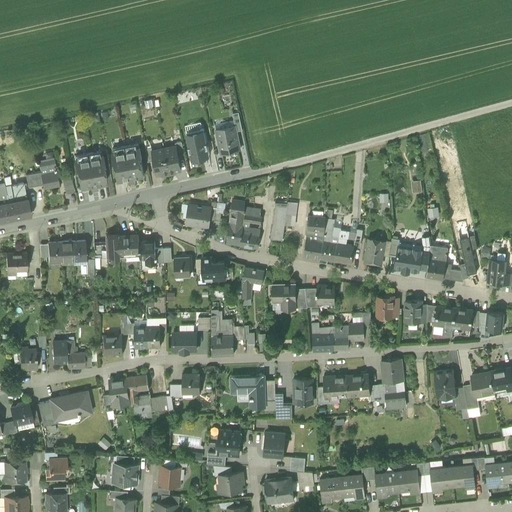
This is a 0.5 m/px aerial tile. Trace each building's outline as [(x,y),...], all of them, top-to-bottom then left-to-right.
[(235,125),(237,131),(242,130),(239,112),(233,113),(235,125)] [(216,130),(221,153),(240,149),(237,131),(235,125),(216,130)] [(192,160),(195,159),(203,158),(206,157),(209,156),(208,148),(207,142),(206,143),(204,131),(203,129),(202,130),(186,133),(187,135),(189,146),(188,146),(190,152),(192,160)] [(176,146),(178,155),(184,154),(182,141),(175,143),(176,146)] [(113,148),(113,152),(139,148),(138,144),(127,146),(113,148)] [(24,159),(32,160),(34,147),(26,146),(24,159)] [(176,146),(164,148),(169,172),(181,169),(178,155),(176,146)] [(140,147),(139,148),(113,152),(112,153),(113,159),(114,163),(115,163),(118,180),(129,178),(129,181),(135,180),(134,177),(144,175),(141,158),(142,158),(140,147)] [(146,149),(148,161),(154,160),(152,151),(153,151),(152,147),(146,149)] [(157,174),(169,172),(164,148),(153,151),(152,151),(154,160),(157,174)] [(75,155),(75,159),(101,155),(100,151),(75,155)] [(102,154),(101,155),(75,159),(74,160),(76,170),(77,170),(81,187),(91,185),(91,188),(97,187),(96,184),(106,182),(103,165),(104,165),(102,154)] [(39,161),(40,169),(55,166),(54,158),(39,161)] [(459,166),(446,168),(449,187),(453,186),(454,192),(463,191),(459,166)] [(56,171),(41,174),(43,184),(44,189),(59,186),(56,171)] [(27,174),(29,186),(43,184),(41,174),(41,172),(27,174)] [(67,193),(76,191),(73,178),(64,180),(67,193)] [(413,180),(415,192),(424,191),(423,179),(413,180)] [(5,186),(7,194),(25,190),(24,183),(11,185),(5,186)] [(8,201),(9,205),(27,201),(25,190),(7,194),(8,201)] [(245,207),(246,201),(233,199),(232,206),(245,207)] [(9,205),(8,201),(0,202),(0,221),(11,219),(9,205)] [(29,215),(27,201),(9,205),(11,219),(29,215)] [(210,220),(215,220),(217,212),(218,202),(212,201),(211,207),(211,208),(210,220)] [(226,203),(218,202),(217,212),(225,213),(226,203)] [(283,240),(285,225),(286,214),(288,204),(276,202),(271,239),(283,240)] [(296,215),(297,202),(288,202),(288,204),(286,214),(296,215)] [(202,226),(209,227),(210,220),(211,208),(211,207),(189,204),(186,224),(193,225),(193,224),(202,225),(202,226)] [(231,213),(244,214),(244,212),(245,207),(232,206),(231,213)] [(245,207),(244,212),(260,216),(261,210),(245,207)] [(440,207),(430,208),(430,216),(441,216),(440,207)] [(262,216),(260,216),(244,212),(244,214),(245,215),(244,221),(250,222),(261,223),(262,216)] [(231,213),(230,222),(244,225),(244,221),(245,215),(244,214),(231,213)] [(296,215),(286,214),(285,225),(294,226),(296,215)] [(308,229),(324,230),(325,218),(308,216),(308,229)] [(325,218),(324,230),(324,235),(332,236),(334,227),(335,219),(332,219),(326,218),(325,218)] [(335,219),(334,227),(341,228),(343,220),(335,219)] [(250,222),(244,221),(244,225),(241,245),(258,248),(260,230),(249,228),(250,222)] [(241,245),(244,225),(230,222),(227,243),(241,245)] [(341,230),(341,228),(334,227),(332,236),(331,242),(337,243),(338,243),(339,237),(341,230)] [(323,241),(324,235),(324,230),(308,229),(307,238),(323,241)] [(458,231),(460,238),(469,236),(468,229),(458,231)] [(347,239),(355,240),(357,232),(341,230),(339,237),(347,239)] [(119,253),(140,252),(139,242),(139,235),(118,236),(119,253)] [(469,236),(472,249),(478,248),(475,235),(469,236)] [(119,258),(119,253),(118,236),(106,236),(106,243),(107,258),(107,259),(119,258)] [(423,245),(422,251),(429,252),(431,245),(430,236),(422,237),(423,245)] [(472,249),(469,236),(460,238),(465,263),(468,274),(477,272),(472,249)] [(304,255),(320,258),(323,241),(307,238),(304,255)] [(390,254),(397,255),(399,241),(400,239),(392,238),(392,241),(390,254)] [(365,262),(381,264),(383,255),(385,241),(384,241),(369,239),(368,241),(366,243),(365,246),(367,249),(365,262)] [(383,255),(390,256),(390,254),(392,241),(384,239),(384,241),(385,241),(383,255)] [(84,240),(73,241),(74,259),(85,258),(84,240)] [(61,260),(74,259),(73,241),(60,242),(61,260)] [(140,257),(147,257),(156,257),(155,248),(156,248),(155,241),(139,242),(140,252),(140,257)] [(337,243),(331,242),(323,241),(320,258),(334,261),(337,243)] [(423,245),(399,241),(397,255),(395,267),(402,268),(402,271),(409,272),(410,269),(419,271),(420,267),(422,251),(423,245)] [(49,260),(61,260),(60,242),(48,242),(48,243),(49,256),(49,260)] [(40,244),(41,257),(49,256),(48,243),(40,244)] [(355,246),(346,245),(338,243),(337,243),(334,261),(352,264),(355,246)] [(429,259),(446,262),(448,247),(431,245),(429,252),(429,259)] [(171,247),(163,248),(164,262),(172,261),(171,247)] [(157,262),(164,262),(163,248),(156,248),(155,248),(156,257),(156,262),(157,262)] [(422,251),(420,267),(428,269),(429,259),(429,252),(422,251)] [(6,270),(7,275),(15,275),(15,270),(26,270),(27,270),(27,252),(6,253),(6,270)] [(203,273),(204,280),(226,279),(224,262),(212,263),(212,257),(202,258),(202,259),(203,273)] [(174,259),(175,276),(191,275),(190,258),(174,259)] [(445,268),(446,262),(429,259),(428,269),(427,276),(435,277),(435,278),(442,279),(442,278),(444,278),(445,268)] [(492,283),(505,284),(506,276),(504,276),(505,260),(491,259),(489,272),(493,272),(492,283)] [(461,270),(451,269),(445,268),(444,278),(450,279),(464,281),(463,279),(469,277),(468,274),(465,263),(460,264),(461,270)] [(251,298),(252,298),(252,282),(262,284),(265,270),(258,269),(254,268),(245,267),(242,281),(242,289),(243,298),(251,298)] [(282,301),(282,308),(297,308),(297,305),(296,288),(296,284),(274,285),(274,301),(282,301)] [(320,302),(335,302),(335,287),(327,286),(327,285),(317,285),(317,288),(317,302),(320,302)] [(297,305),(307,304),(306,288),(296,288),(297,305)] [(317,288),(306,288),(307,304),(307,307),(320,307),(320,302),(317,302),(317,288)] [(380,318),(386,319),(388,317),(393,317),(393,315),(399,315),(399,307),(393,307),(394,297),(394,296),(385,296),(385,297),(378,297),(377,316),(378,316),(380,318)] [(410,323),(416,323),(418,321),(427,321),(427,313),(421,314),(421,303),(421,300),(413,300),(413,301),(405,301),(405,321),(408,321),(410,323)] [(427,319),(435,320),(437,307),(427,306),(427,319)] [(465,310),(455,309),(446,307),(437,306),(437,307),(435,320),(435,324),(444,325),(443,334),(452,335),(453,326),(471,328),(471,325),(473,312),(473,310),(465,309),(465,310)] [(212,312),(213,355),(235,354),(234,339),(234,327),(233,320),(222,321),(222,311),(212,312)] [(365,323),(365,337),(371,336),(371,312),(363,313),(363,317),(363,323),(365,323)] [(487,313),(479,312),(473,312),(471,325),(479,326),(479,325),(486,325),(487,313)] [(486,325),(486,328),(485,334),(490,334),(490,328),(503,330),(504,313),(488,312),(487,313),(486,325)] [(199,329),(211,329),(211,317),(198,317),(199,329)] [(315,350),(334,349),(334,342),(334,335),(335,335),(335,327),(325,327),(324,323),(312,323),(315,350)] [(350,324),(350,326),(349,341),(366,340),(365,337),(365,323),(363,323),(350,324)] [(135,347),(148,347),(147,326),(135,327),(134,327),(134,334),(135,347)] [(160,326),(147,326),(148,347),(161,346),(161,333),(160,326)] [(335,326),(335,327),(335,335),(334,335),(334,342),(334,349),(349,349),(349,341),(350,326),(335,326)] [(234,327),(234,339),(245,339),(245,327),(234,327)] [(181,352),(189,352),(189,350),(197,350),(196,333),(173,333),(174,350),(181,350),(181,352)] [(38,335),(39,348),(47,348),(46,335),(38,335)] [(103,335),(104,354),(123,353),(123,335),(103,335)] [(54,362),(67,361),(67,352),(66,340),(53,341),(54,362)] [(67,352),(74,352),(74,347),(74,340),(66,340),(67,352)] [(28,349),(23,349),(19,349),(20,368),(30,368),(30,365),(37,365),(36,349),(28,349)] [(84,352),(77,352),(74,352),(67,352),(67,361),(67,368),(85,367),(84,356),(84,352)] [(384,383),(403,381),(401,358),(381,361),(384,383)] [(491,371),(491,373),(494,390),(506,388),(507,389),(511,388),(511,376),(510,367),(491,371)] [(441,398),(441,399),(453,398),(453,397),(455,397),(456,396),(455,388),(453,370),(434,372),(437,399),(441,398)] [(495,392),(494,390),(491,373),(482,375),(481,373),(472,375),(474,386),(476,395),(477,395),(495,392)] [(182,390),(183,390),(193,390),(193,392),(200,392),(200,374),(182,374),(182,384),(182,390)] [(369,374),(348,375),(349,396),(359,395),(359,393),(369,392),(370,392),(370,385),(369,374)] [(127,378),(127,379),(130,404),(131,414),(152,411),(150,398),(151,398),(150,395),(145,395),(146,399),(139,400),(138,391),(149,389),(147,375),(127,378)] [(250,392),(251,407),(265,407),(265,401),(264,381),(264,375),(232,376),(232,392),(250,392)] [(329,398),(349,396),(348,375),(336,376),(336,375),(324,376),(325,386),(326,398),(329,398)] [(294,392),(294,403),(313,403),(312,378),(294,379),(294,388),(297,388),(297,392),(294,392)] [(129,404),(130,404),(127,379),(109,381),(111,394),(112,406),(113,406),(114,406),(114,405),(129,403),(129,404)] [(265,401),(276,401),(276,393),(275,381),(264,381),(265,401)] [(406,400),(403,381),(384,383),(384,384),(386,402),(406,400)] [(171,384),(171,396),(172,396),(183,396),(183,390),(182,390),(182,384),(171,384)] [(370,400),(379,400),(378,385),(370,385),(370,392),(369,392),(370,400)] [(318,387),(318,404),(329,403),(329,398),(326,398),(325,386),(318,387)] [(474,386),(464,388),(467,409),(479,406),(477,395),(476,395),(474,386)] [(457,410),(467,409),(464,388),(455,388),(456,396),(455,397),(457,410)] [(55,418),(65,416),(77,413),(77,415),(91,412),(86,390),(50,398),(50,400),(54,418),(55,418)] [(283,393),(276,393),(276,401),(276,412),(276,419),(292,418),(292,402),(284,402),(283,393)] [(103,395),(107,411),(113,410),(113,406),(112,406),(111,394),(103,395)] [(150,398),(152,411),(168,409),(166,396),(151,398),(150,398)] [(38,403),(43,426),(56,423),(55,418),(54,418),(50,400),(38,403)] [(406,408),(406,400),(386,402),(387,409),(406,408)] [(14,422),(15,422),(32,418),(30,411),(29,403),(11,406),(13,419),(14,422)] [(32,418),(34,426),(40,425),(36,409),(30,411),(32,418)] [(78,420),(77,415),(77,413),(65,416),(66,422),(78,420)] [(34,426),(32,418),(15,422),(15,426),(17,425),(18,430),(34,427),(34,426)] [(13,419),(6,421),(9,432),(17,431),(15,426),(15,422),(14,422),(13,419)] [(1,434),(9,432),(6,421),(0,422),(0,427),(1,431),(1,434)] [(511,425),(502,428),(503,436),(511,434),(511,425)] [(226,454),(239,455),(240,441),(239,441),(239,431),(220,429),(220,436),(218,436),(216,453),(226,454)] [(264,455),(283,456),(285,433),(266,432),(264,455)] [(200,445),(201,437),(179,436),(179,445),(200,445)] [(207,463),(225,465),(226,454),(216,453),(208,452),(207,463)] [(7,453),(7,461),(25,460),(25,453),(13,453),(7,453)] [(116,463),(134,464),(135,456),(117,455),(116,463)] [(45,468),(46,478),(64,478),(64,469),(67,469),(67,457),(58,457),(48,458),(49,468),(45,468)] [(290,470),(298,471),(300,486),(314,484),(313,472),(304,471),(306,458),(292,457),(290,470)] [(4,480),(7,482),(12,482),(13,481),(26,480),(25,460),(7,461),(5,461),(5,472),(4,474),(4,480)] [(442,461),(429,462),(430,469),(443,468),(442,461)] [(497,481),(509,479),(507,462),(495,463),(486,464),(485,464),(486,469),(488,487),(498,486),(497,481)] [(115,463),(114,475),(117,475),(116,482),(137,484),(138,465),(134,464),(116,463),(115,463)] [(463,465),(452,467),(453,484),(465,483),(466,489),(476,487),(474,470),(473,464),(463,465)] [(159,484),(180,486),(182,467),(176,466),(161,465),(159,484)] [(214,465),(215,476),(219,475),(232,473),(231,467),(214,465)] [(442,485),(453,484),(452,467),(443,468),(430,469),(431,474),(432,490),(433,492),(443,491),(442,485)] [(418,469),(396,472),(398,489),(410,488),(410,494),(421,493),(420,492),(419,475),(418,469)] [(223,485),(224,492),(242,490),(242,485),(241,479),(244,479),(243,472),(232,473),(219,475),(215,476),(216,483),(220,483),(220,485),(223,485)] [(387,490),(398,489),(396,472),(375,474),(375,479),(378,497),(388,496),(387,490)] [(363,474),(341,476),(343,494),(355,493),(355,498),(365,497),(364,480),(363,474)] [(332,495),(343,494),(341,476),(320,479),(322,502),(333,501),(332,495)] [(267,492),(268,502),(294,499),(292,480),(289,477),(266,480),(266,485),(264,485),(265,492),(267,492)] [(0,489),(0,497),(5,497),(5,496),(14,496),(14,488),(0,489)] [(117,497),(128,498),(128,491),(110,490),(110,497),(117,498),(117,497)] [(63,511),(63,505),(65,505),(65,493),(65,492),(53,493),(46,493),(46,511),(63,511)] [(180,496),(170,495),(162,494),(161,503),(177,504),(177,505),(179,505),(180,496)] [(26,511),(26,496),(14,496),(5,496),(5,497),(5,511),(26,511)] [(115,511),(134,511),(135,499),(128,498),(117,497),(117,498),(115,511)] [(156,511),(177,511),(178,511),(177,511),(177,505),(177,504),(161,503),(157,502),(156,511)]
